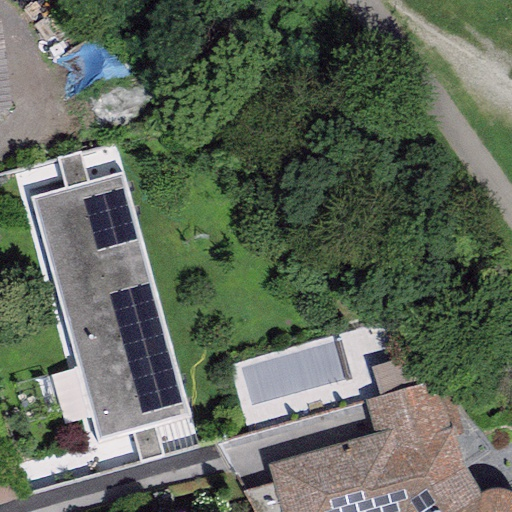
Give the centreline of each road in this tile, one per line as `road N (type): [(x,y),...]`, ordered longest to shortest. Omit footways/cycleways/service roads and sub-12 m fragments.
road 1 (track): [(396,41),(511,191)]
road 2 (track): [(396,41),(511,99)]
